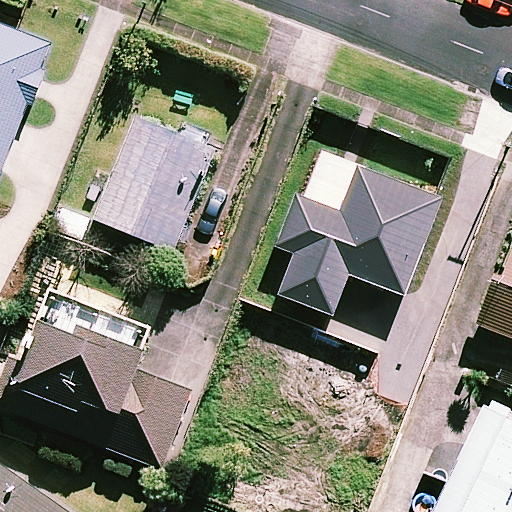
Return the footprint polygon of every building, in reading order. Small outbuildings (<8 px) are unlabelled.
[(0,177),(27,107),(34,110),(48,73),(41,70),(49,48),(0,29),(0,177)] [(215,150),(137,119),(97,221),(174,251),(215,150)] [(441,200),(359,169),(343,213),(316,203),(282,296),(334,316),(349,275),(405,296),(441,200)] [(511,251),(482,325),(511,337),(511,251)] [(97,316),(52,299),(20,389),(119,425),(146,349),(91,330),(97,316)] [(433,354),(398,341),(375,405),(410,418),(433,354)] [(511,511),(511,417),(486,405),(435,511),(511,511)] [(0,511),(68,511),(0,464),(0,511)]
